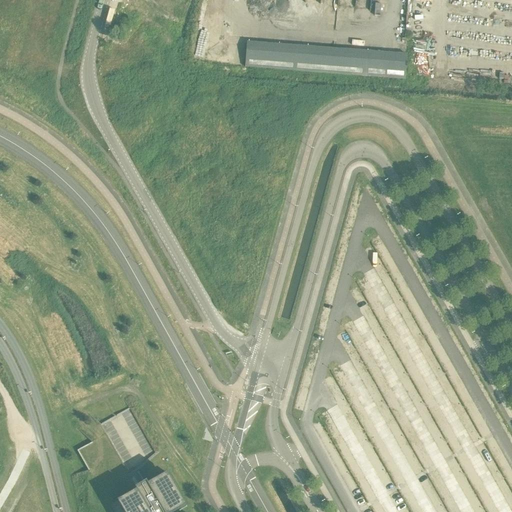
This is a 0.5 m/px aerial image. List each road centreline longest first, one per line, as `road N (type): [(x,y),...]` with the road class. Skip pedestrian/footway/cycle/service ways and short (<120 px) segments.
road 1 (unclassified): [(511,324),(402,135),(390,123),(355,116),(318,142),(263,352)]
road 2 (unclassified): [(287,359),(340,167),(348,154),(365,150),(380,157),(511,386)]
road 3 (unclassified): [(253,349),(217,327),(96,104),(87,78),(103,0)]
road 4 (tertiary): [(66,511),(29,378),(0,326)]
road 5 (tertiary): [(0,345),(32,420),(56,511)]
road 6 (unclassified): [(263,352),(231,449),(233,486)]
